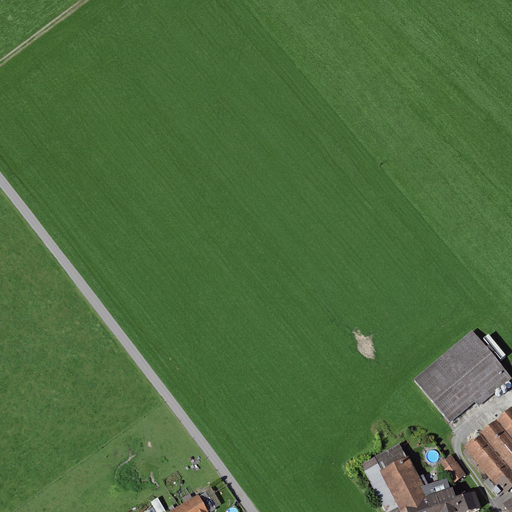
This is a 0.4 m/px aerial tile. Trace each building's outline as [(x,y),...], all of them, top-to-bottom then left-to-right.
[(507,381),(470,334),(413,379),(450,426),(507,381)] [(511,407),(464,445),(502,493),(511,485),(511,407)] [(399,446),(363,466),(386,511),(476,511),(480,511),(475,494),(456,500),(453,491),(451,492),(446,480),(425,488),(399,446)] [(453,457),(439,466),(452,486),(466,477),(453,457)] [(203,511),(197,499),(173,511),(203,511)]
